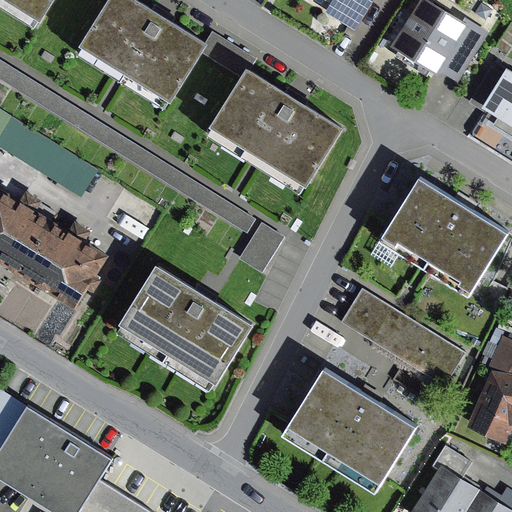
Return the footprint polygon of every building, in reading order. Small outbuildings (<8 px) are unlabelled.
[(0,0),(0,2),(37,25),(54,0),(0,0)] [(129,0),(108,0),(77,51),(168,107),(202,53),(206,48),(203,47),(129,0)] [(375,0),(333,0),(325,14),(355,32),(375,0)] [(469,26),(422,0),(419,0),(390,49),(436,78),(440,73),(458,84),(488,33),(471,23),(469,26)] [(206,48),(202,53),(240,78),(244,72),(247,74),(256,60),(212,32),(203,47),(206,48)] [(256,220),(0,60),(0,80),(247,235),(256,220)] [(503,74),(491,67),(468,104),(511,130),(511,74),(505,70),(503,74)] [(247,74),(244,72),(240,78),(207,131),(304,192),(341,132),(247,74)] [(99,171),(0,109),(0,147),(82,198),(99,171)] [(507,237),(417,182),(379,242),(469,299),(507,237)] [(0,191),(0,266),(74,312),(106,256),(0,191)] [(285,238),(262,224),(239,260),(262,274),(285,238)] [(249,330),(155,270),(116,336),(208,394),(249,330)] [(466,354),(364,291),(343,324),(445,389),(466,354)] [(511,341),(503,337),(483,379),(488,380),(466,428),(504,445),(511,430),(511,341)] [(413,432),(320,373),(279,439),(373,498),(413,432)] [(112,462),(27,409),(0,450),(0,483),(46,511),(146,511),(99,482),(112,462)] [(432,467),(438,471),(440,467),(462,481),(473,463),(446,447),(432,467)] [(462,481),(440,467),(438,471),(411,511),(466,511),(480,492),(462,481)] [(511,490),(507,487),(498,503),(511,511),(511,490)] [(511,511),(498,503),(480,492),(466,511),(511,511)]
